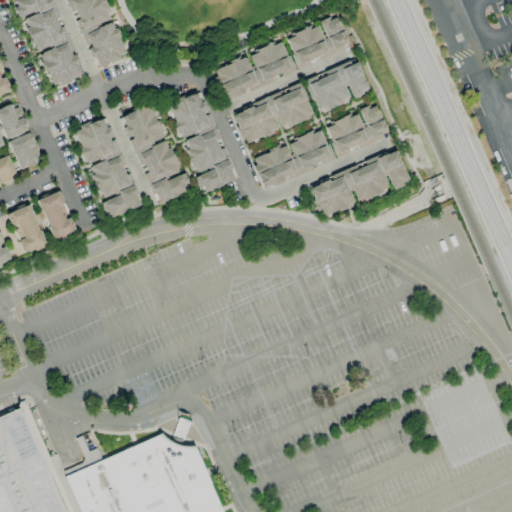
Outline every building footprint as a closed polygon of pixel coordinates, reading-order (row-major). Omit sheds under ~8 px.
[(81,75),(50,0),(12,0),(10,1),(17,19),(21,18),(35,53),(36,52),(50,87),(81,75)] [(65,0),(93,67),(125,54),(110,20),(110,21),(101,0),(65,0)] [(347,48),(335,16),(317,22),(317,24),(284,37),(296,69),(308,65),(308,62),(347,48)] [(292,73),(280,40),(245,53),(246,56),(213,68),(224,99),(292,73)] [(303,79),(315,112),(339,103),(338,100),(348,96),(349,97),(366,90),(355,60),(303,79)] [(2,75),(0,69),(0,94),(9,91),(2,75)] [(233,180),(208,113),(204,115),(195,92),(166,103),(179,139),(180,139),(193,175),(194,175),(200,192),(233,180)] [(118,116),(142,174),(143,173),(156,204),(186,191),(183,185),(187,183),(182,171),(178,173),(164,138),(163,138),(149,104),(118,116)] [(335,157),(386,136),(373,104),(356,111),(356,112),(322,126),(335,157)] [(10,110),(8,105),(0,107),(0,130),(3,139),(25,132),(18,108),(10,110)] [(137,207),(106,117),(72,129),(84,165),(87,164),(99,200),(105,218),(137,207)] [(331,163),(320,129),(284,142),(285,145),(250,157),(261,187),(331,163)] [(39,159),(27,132),(5,142),(17,169),(39,159)] [(305,183),(315,211),(322,209),(324,214),(354,204),(353,202),(389,190),(388,189),(406,183),(396,152),(305,183)] [(0,157),(0,181),(14,175),(6,155),(0,157)] [(35,200),(51,240),(74,230),(67,215),(57,191),(35,200)] [(6,213),(21,253),(43,245),(28,205),(6,213)] [(0,238),(0,263),(9,259),(0,238)] [(0,511),(0,415),(20,407),(66,511),(0,511)] [(77,511),(62,477),(160,434),(166,440),(175,444),(184,446),(193,445),(222,511),(77,511)]
